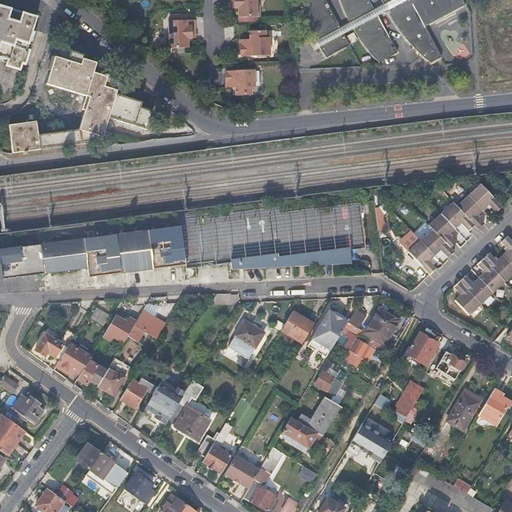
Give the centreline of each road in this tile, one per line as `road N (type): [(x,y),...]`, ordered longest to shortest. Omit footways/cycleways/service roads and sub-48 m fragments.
road 1 (residential): [(418,308),(369,280),(32,297),(12,351),(81,405)]
road 2 (residential): [(219,130),(511,99)]
road 3 (unknown): [(418,308),(305,511)]
road 4 (residential): [(219,130),(70,0)]
road 5 (residential): [(81,405),(226,511)]
road 6 (residential): [(0,511),(81,405)]
road 7 (residential): [(418,308),(511,213)]
